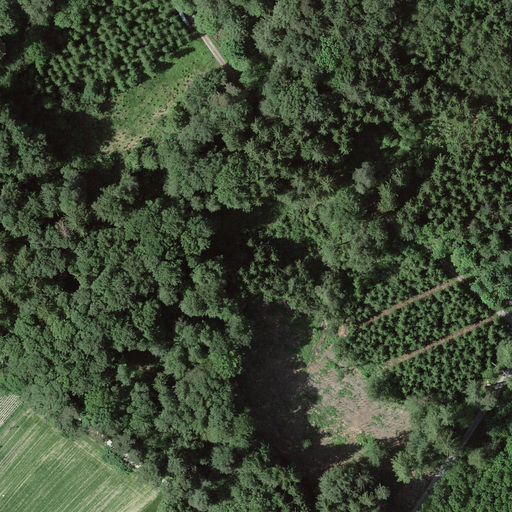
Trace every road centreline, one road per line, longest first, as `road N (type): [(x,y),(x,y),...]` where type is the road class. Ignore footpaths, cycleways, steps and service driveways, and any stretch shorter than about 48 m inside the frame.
road 1 (track): [(183,0),(250,92),(511,321)]
road 2 (track): [(204,511),(0,363)]
road 3 (track): [(414,511),(511,362)]
